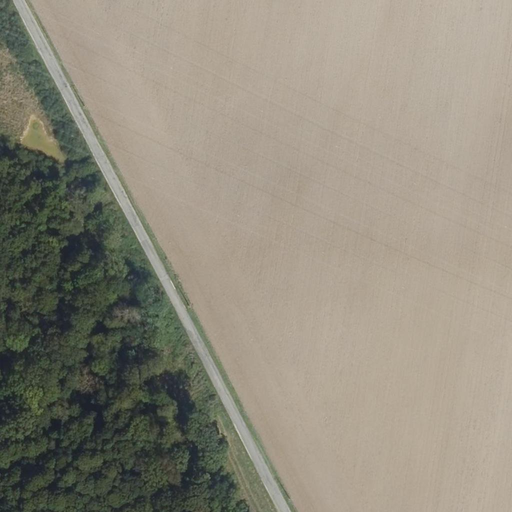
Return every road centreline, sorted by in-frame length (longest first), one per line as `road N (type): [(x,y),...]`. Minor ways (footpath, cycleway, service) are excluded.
road 1 (tertiary): [(15,0),(283,511)]
road 2 (track): [(111,181),(0,377)]
